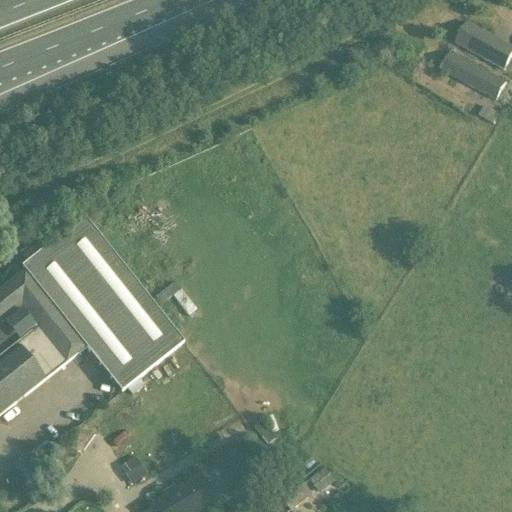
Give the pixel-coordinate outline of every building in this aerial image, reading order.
[(511,56),(511,46),(468,23),(457,46),(504,71),(511,56)] [(505,88),(450,57),(442,72),(497,102),(505,88)] [(24,274),(85,350),(120,395),(183,346),(84,220),(21,270),(24,274)] [(0,417),(1,417),(85,350),(24,274),(0,293),(0,417)] [(160,294),(170,311),(180,306),(187,318),(196,312),(178,283),(160,294)] [(119,468),(130,486),(146,476),(135,459),(119,468)] [(278,493),(291,508),(311,491),(298,476),(278,493)] [(163,497),(164,500),(153,506),(156,511),(200,511),(214,504),(199,479),(175,493),(174,491),(163,497)]
